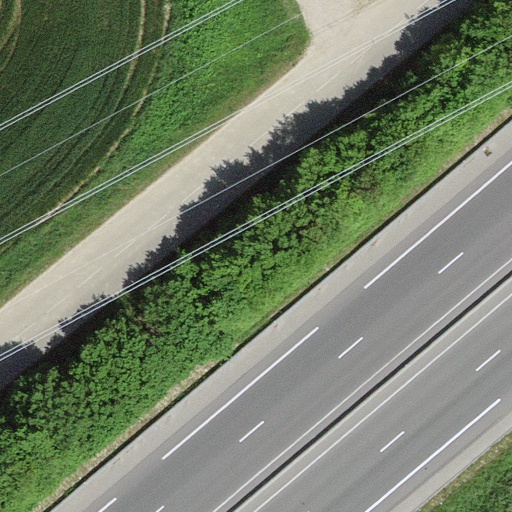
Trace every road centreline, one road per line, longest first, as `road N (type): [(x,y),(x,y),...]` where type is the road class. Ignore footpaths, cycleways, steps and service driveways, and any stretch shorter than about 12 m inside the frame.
road 1 (unclassified): [(0,353),(429,0)]
road 2 (trunk): [(511,215),(163,511)]
road 3 (trunk): [(334,511),(511,361)]
